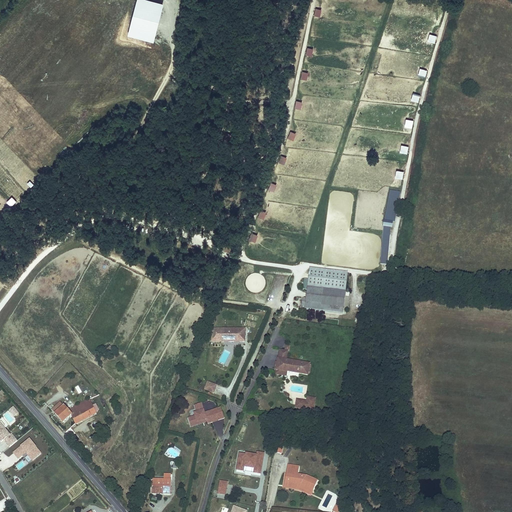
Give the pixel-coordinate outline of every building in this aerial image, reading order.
[(430,34),(428,42),(435,43),(437,35),(430,34)] [(418,76),(426,77),(427,70),(420,68),(418,76)] [(419,102),(420,95),(413,93),(411,100),(419,102)] [(297,101),(295,108),(301,109),(303,102),(297,101)] [(412,128),(413,120),(406,119),(405,127),(412,128)] [(408,154),(409,146),(401,145),(400,152),(408,154)] [(403,179),(404,171),(397,170),(396,178),(403,179)] [(389,191),(379,265),(388,266),(398,192),(389,191)] [(347,274),(310,270),(307,287),(345,292),(346,286),(347,274)] [(345,292),(307,287),(306,303),(325,305),(324,310),(343,312),(345,292)] [(233,330),(213,329),(213,342),(225,342),(225,340),(241,341),(241,343),(246,343),(246,330),(237,330),(237,333),(233,333),(233,330)] [(113,351),(110,347),(99,357),(103,361),(113,351)] [(308,375),(310,364),(302,363),(286,360),(287,352),(280,350),(278,359),(278,358),(277,362),(277,363),(278,363),(278,366),(276,365),(276,366),(276,370),(287,372),(308,375)] [(215,394),(217,386),(208,383),(205,390),(215,394)] [(313,410),(315,399),(308,397),(307,402),(306,409),(313,410)] [(76,424),(96,414),(88,400),(67,412),(60,403),(51,411),(63,424),(72,416),(76,424)] [(306,409),(307,402),(297,400),(296,407),(306,409)] [(212,423),(209,412),(205,414),(203,414),(202,411),(204,411),(202,404),(195,406),(197,413),(194,414),(195,417),(188,419),(190,424),(197,422),(197,423),(207,420),(207,422),(208,425),(212,423)] [(13,408),(9,411),(14,417),(18,414),(13,408)] [(221,408),(209,412),(212,423),(225,419),(221,408)] [(9,436),(0,424),(0,442),(2,440),(10,449),(18,442),(11,434),(9,436)] [(285,435),(278,433),(275,445),(282,446),(285,435)] [(36,450),(29,441),(14,453),(20,460),(27,454),(33,462),(41,455),(37,450),(36,450)] [(282,446),(275,445),(275,447),(274,453),(282,454),(282,448),(282,446)] [(257,456),(246,454),(246,456),(239,454),(236,471),(244,473),(245,469),(254,470),(253,474),(261,476),(265,455),(257,453),(257,456)] [(293,472),(293,467),(286,466),(283,483),(298,486),(311,491),(313,485),(315,482),(304,477),(296,476),(296,473),(293,472)] [(171,480),(152,480),(151,494),(170,494),(171,480)] [(227,485),(220,483),(218,494),(226,495),(227,485)] [(298,486),(283,483),(282,488),(296,490),(309,496),(311,491),(298,486)]
